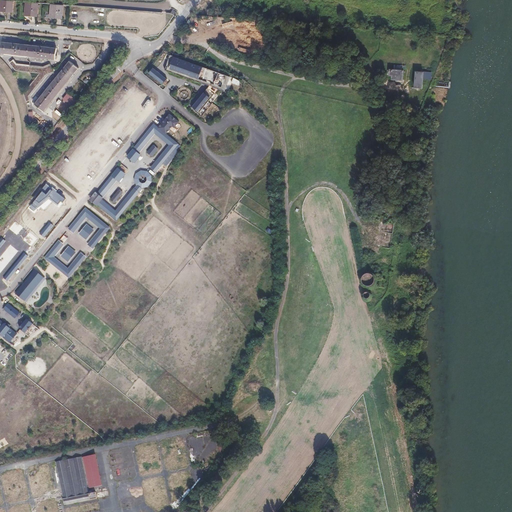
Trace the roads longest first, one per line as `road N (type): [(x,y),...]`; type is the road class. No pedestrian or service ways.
road 1 (residential): [(0,293),(166,97)]
road 2 (unknown): [(127,41),(0,198)]
road 3 (residential): [(0,211),(124,64)]
road 4 (track): [(49,171),(116,227),(151,202),(168,163)]
road 5 (track): [(116,227),(99,266),(64,292),(44,327),(17,349)]
road 6 (residential): [(207,129),(237,115),(262,136),(234,168),(203,146),(203,136)]
road 7 (residential): [(139,48),(119,37),(0,23)]
